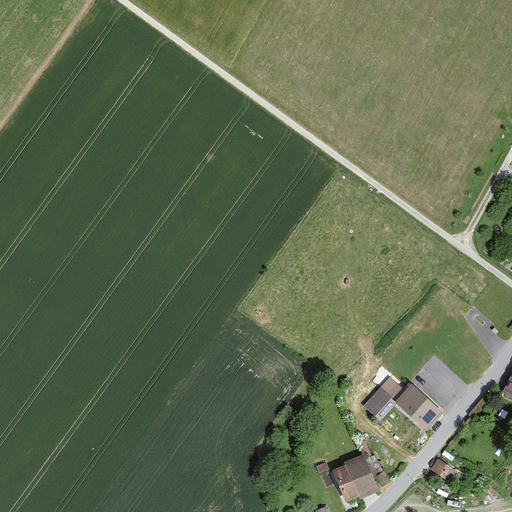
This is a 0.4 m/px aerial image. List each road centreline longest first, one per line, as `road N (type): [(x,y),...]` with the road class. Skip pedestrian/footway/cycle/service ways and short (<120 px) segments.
road 1 (track): [(511,283),(122,0)]
road 2 (tertiary): [(374,511),(511,353)]
